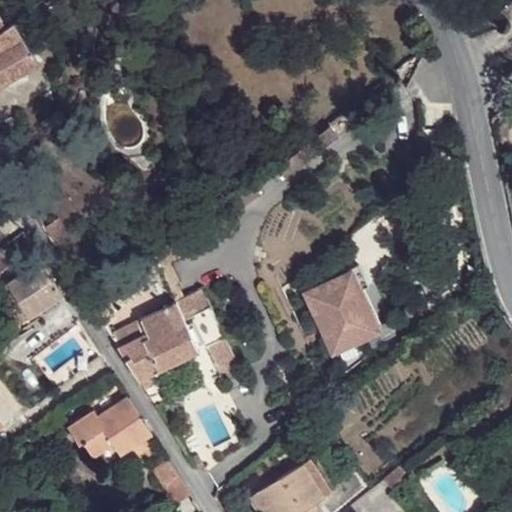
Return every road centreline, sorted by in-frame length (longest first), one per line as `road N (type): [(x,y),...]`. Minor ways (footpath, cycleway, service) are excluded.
road 1 (unclassified): [(0,178),(211,511)]
road 2 (tertiary): [(511,278),(468,105)]
